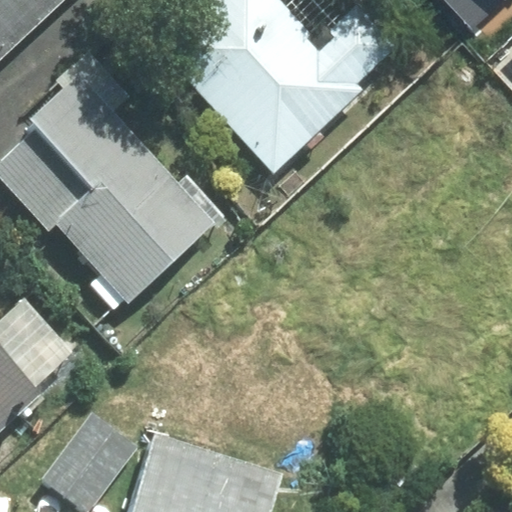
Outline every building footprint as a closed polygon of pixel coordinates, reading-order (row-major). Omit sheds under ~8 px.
[(0,0),(0,58),(62,0),(0,0)] [(269,0),(212,0),(156,51),(266,172),(394,56),(356,14),(315,51),(269,0)] [(56,228),(125,302),(206,227),(72,85),(29,125),(37,133),(0,167),(0,180),(48,232),(56,228)] [(0,433),(36,399),(0,360),(0,433)] [(88,418),(41,483),(81,511),(87,511),(133,450),(88,418)] [(269,511),(280,478),(152,440),(130,511),(269,511)]
